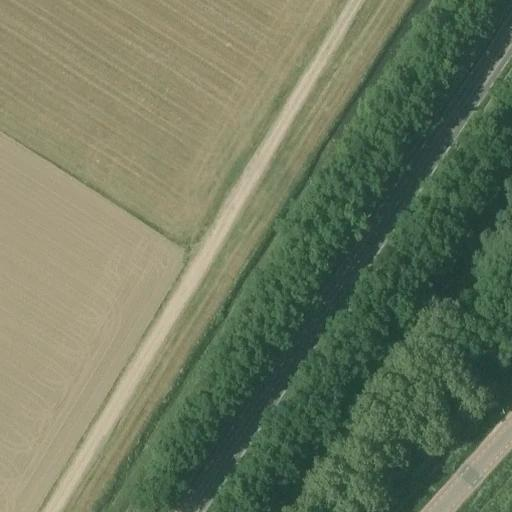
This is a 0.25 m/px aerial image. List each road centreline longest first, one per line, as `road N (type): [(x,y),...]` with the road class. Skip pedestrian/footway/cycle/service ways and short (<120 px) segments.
road 1 (track): [(49,511),(355,0)]
road 2 (secondary): [(190,511),(511,39)]
